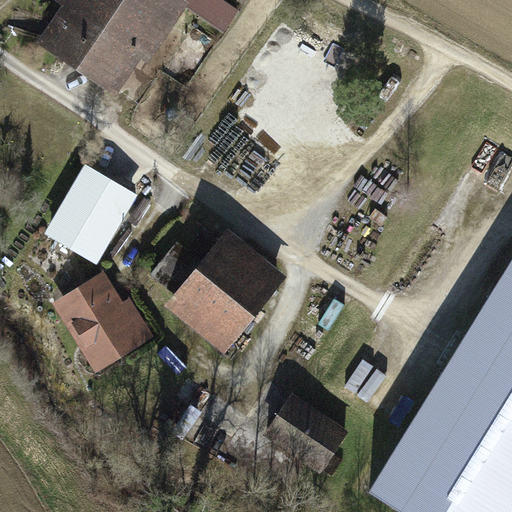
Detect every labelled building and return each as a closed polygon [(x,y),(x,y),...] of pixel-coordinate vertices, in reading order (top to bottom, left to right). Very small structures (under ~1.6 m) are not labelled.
[(192,2),(189,0),(52,0),(29,36),(128,100),(192,2)] [(139,197),(85,164),(44,234),(98,266),(139,197)] [(286,279),(227,232),(165,308),(224,356),(286,279)] [(511,511),(511,252),(370,487),(409,511),(511,511)] [(105,270),(53,302),(96,372),(156,335),(132,296),(124,302),(105,270)] [(215,399),(181,378),(163,408),(197,429),(215,399)] [(350,437),(291,395),(260,437),(319,479),(350,437)]
